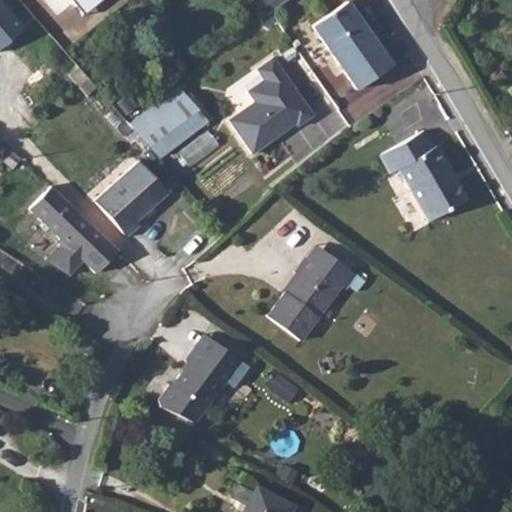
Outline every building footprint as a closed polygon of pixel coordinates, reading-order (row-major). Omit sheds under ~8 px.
[(74,0),(87,14),(104,0),(74,0)] [(0,1),(0,47),(23,28),(0,1)] [(393,64),(349,1),(313,26),(357,89),(393,64)] [(317,114),(275,57),(258,69),(266,79),(250,91),(257,102),(231,120),(256,154),(299,123),(301,126),(317,114)] [(132,125),(162,160),(208,121),(179,86),(132,125)] [(208,130),(178,150),(188,165),(218,145),(208,130)] [(425,222),(467,200),(438,145),(433,148),(424,130),(379,154),(389,173),(397,169),(425,222)] [(136,221),(166,193),(138,163),(96,204),(129,237),(141,226),(136,221)] [(115,250),(48,185),(25,208),(55,237),(55,246),(42,259),(65,274),(78,260),(92,273),(115,250)] [(267,316),(299,341),(340,286),(343,288),(355,272),(320,246),(309,260),(306,258),(294,273),(297,276),(267,316)] [(162,406),(195,425),(240,361),(203,335),(185,360),(188,361),(183,368),(183,372),(177,380),(173,383),(160,400),(162,406)] [(282,511),(288,498),(251,482),(248,489),(232,482),(227,496),(246,503),(242,511),(282,511)]
